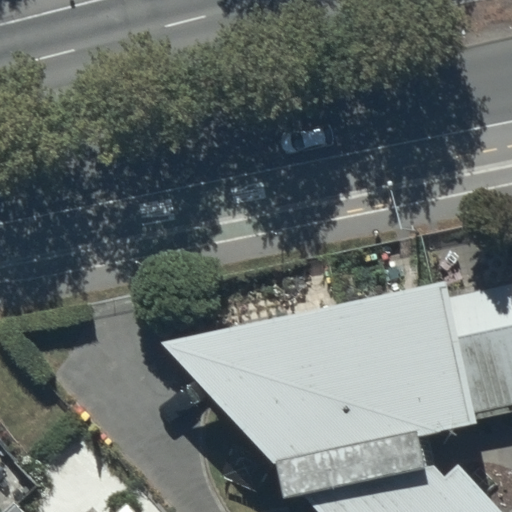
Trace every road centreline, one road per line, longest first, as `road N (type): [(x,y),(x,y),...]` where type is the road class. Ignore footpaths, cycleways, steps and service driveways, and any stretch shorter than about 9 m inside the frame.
road 1 (trunk): [(511,86),(0,193)]
road 2 (trunk): [(0,69),(278,0)]
